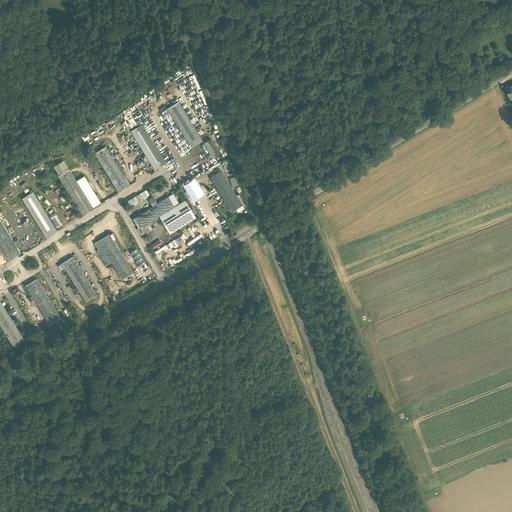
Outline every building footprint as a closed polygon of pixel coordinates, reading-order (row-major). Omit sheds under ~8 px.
[(202,140),(178,101),(167,108),(191,147),(202,140)] [(166,163),(142,124),(131,130),(155,169),(166,163)] [(211,138),(204,142),(213,157),(220,153),(211,138)] [(129,185),(105,146),(95,153),(119,192),(129,185)] [(63,160),(54,166),(59,174),(69,169),(63,160)] [(225,170),(232,168),(229,160),(223,162),(225,170)] [(83,176),(76,180),(69,169),(59,174),(58,175),(82,214),(86,212),(87,213),(90,211),(90,210),(93,208),(80,186),(86,182),(83,176)] [(102,169),(97,173),(105,184),(110,180),(102,169)] [(242,205),(221,170),(211,177),(232,211),(242,205)] [(235,176),(230,178),(233,187),(238,185),(235,176)] [(100,203),(86,182),(80,186),(93,208),(100,203)] [(57,230),(33,191),(22,198),(46,237),(57,230)] [(173,194),(134,218),(139,227),(179,203),(173,194)] [(185,199),(159,215),(170,233),(196,217),(185,199)] [(50,215),(57,227),(62,224),(55,212),(50,215)] [(20,252),(0,219),(0,243),(10,259),(20,252)] [(133,272),(109,233),(98,240),(94,243),(98,249),(97,250),(106,265),(112,261),(122,279),(133,272)] [(161,244),(162,246),(164,245),(160,239),(152,244),(154,248),(161,244)] [(145,263),(136,248),(130,251),(139,266),(145,263)] [(97,295),(73,256),(62,262),(62,263),(64,266),(86,301),(97,295)] [(163,262),(167,268),(175,264),(172,257),(163,262)] [(60,317),(36,278),(25,285),(50,324),(60,317)] [(24,339),(0,301),(0,300),(0,324),(13,346),(24,339)]
